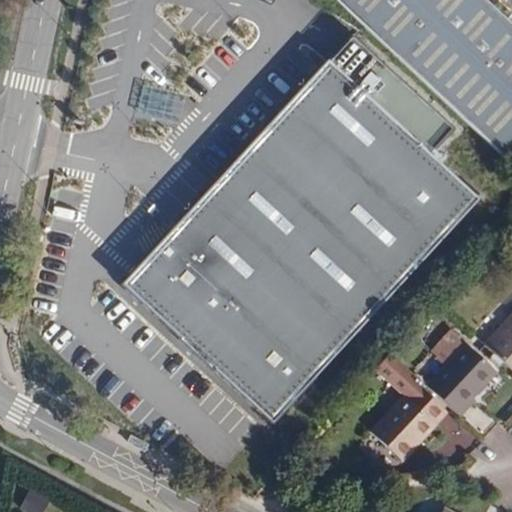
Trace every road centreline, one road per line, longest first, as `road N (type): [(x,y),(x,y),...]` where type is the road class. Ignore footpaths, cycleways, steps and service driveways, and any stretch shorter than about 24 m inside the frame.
road 1 (residential): [(0,401),(207,511)]
road 2 (residential): [(41,0),(0,189)]
